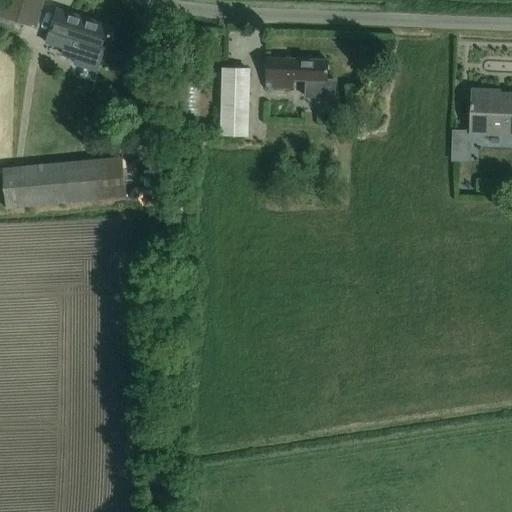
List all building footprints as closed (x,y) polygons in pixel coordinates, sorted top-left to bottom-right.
[(3,0),(0,11),(0,25),(18,32),(21,23),(34,28),(43,0),(3,0)] [(104,48),(108,36),(109,37),(110,34),(109,34),(111,26),(56,8),(45,43),(77,53),(74,63),(96,71),(104,48)] [(327,60),(266,58),(266,88),(293,88),(293,79),(306,80),(305,97),(334,98),(334,80),(326,80),(327,60)] [(223,68),(223,88),(221,135),(245,136),(247,69),(223,68)] [(473,90),(472,110),(471,134),(511,136),(511,96),(497,95),(498,91),(473,90)] [(6,208),(125,197),(122,157),(2,168),(6,208)]
